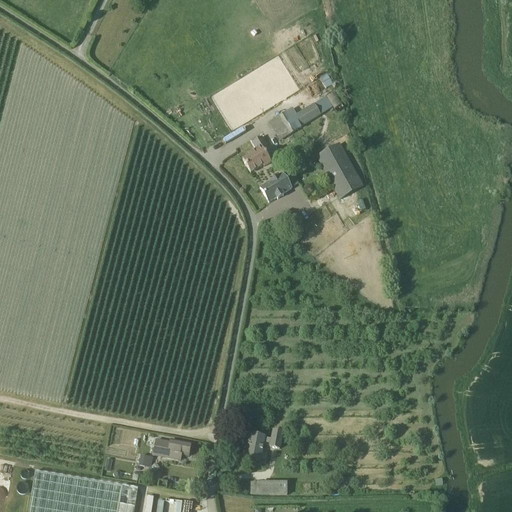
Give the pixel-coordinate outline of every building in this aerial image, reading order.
[(321,78),(326,88),(333,85),(328,75),(321,78)] [(314,105),(296,116),(302,128),(321,117),(314,105)] [(287,113),(269,124),(279,141),(302,128),(296,116),(291,119),(287,113)] [(249,157),(242,161),(250,175),(263,167),(264,168),(271,164),(270,162),(274,160),(268,150),(267,148),(267,147),(262,138),(252,144),(256,151),(248,156),(249,157)] [(340,145),(316,158),(328,181),(325,183),(329,190),(332,188),(340,201),(364,188),(340,145)] [(282,176),(259,190),(268,204),(291,190),(282,176)] [(332,192),(314,200),(317,208),(336,200),(332,192)] [(276,218),(282,227),(284,225),(293,219),(288,210),(279,216),(276,218)] [(272,431),(268,448),(280,451),(283,433),(272,431)] [(246,460),(260,462),(265,438),(248,435),(245,446),(248,446),(246,460)] [(179,456),(189,457),(191,445),(170,441),(170,444),(156,442),(153,457),(178,462),(179,456)] [(151,472),(153,458),(141,456),(139,470),(151,472)] [(16,487),(19,470),(13,468),(10,486),(16,487)] [(35,473),(28,511),(134,511),(138,490),(35,473)] [(256,484),(250,483),(250,496),(256,496),(256,497),(287,497),(287,484),(256,484)] [(146,511),(153,511),(154,497),(147,497),(146,511)]
